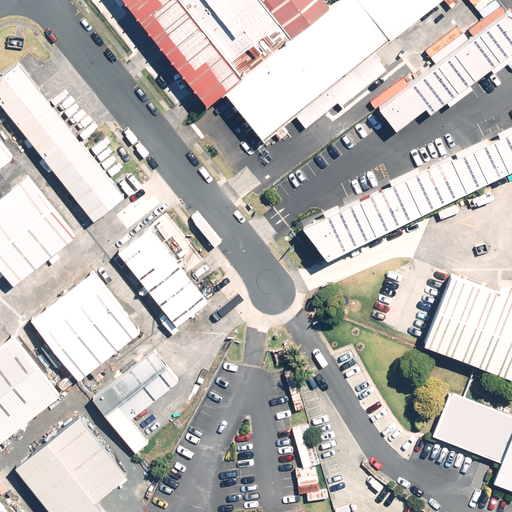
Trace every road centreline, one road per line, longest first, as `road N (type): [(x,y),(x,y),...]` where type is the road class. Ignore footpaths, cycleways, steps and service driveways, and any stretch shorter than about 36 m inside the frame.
road 1 (unclassified): [(42,0),(266,284)]
road 2 (unknown): [(0,297),(172,169)]
